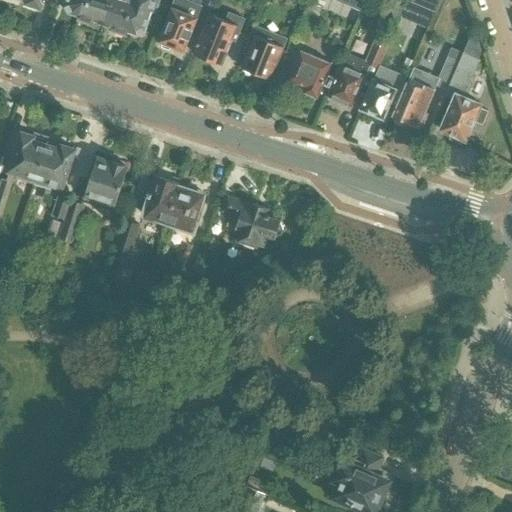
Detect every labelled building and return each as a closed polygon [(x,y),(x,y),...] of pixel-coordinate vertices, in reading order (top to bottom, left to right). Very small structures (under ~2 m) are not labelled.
[(27,0),(26,4),(42,9),(45,0),(27,0)] [(68,0),(66,5),(71,14),(81,17),(85,3),(89,4),(90,0),(68,0)] [(90,0),(89,4),(85,3),(81,17),(105,25),(113,0),(90,0)] [(113,0),(105,25),(129,33),(134,18),(129,16),(134,0),(113,0)] [(134,0),(129,16),(134,18),(129,33),(138,36),(145,33),(152,12),(157,10),(160,0),(134,0)] [(172,47),(185,52),(202,9),(209,11),(212,0),(192,0),(191,2),(186,0),(173,0),(157,41),(161,42),(162,48),(168,50),(172,47)] [(339,0),(363,10),(367,0),(339,0)] [(412,0),(411,2),(436,13),(441,0),(412,0)] [(305,13),(296,35),(308,41),(322,8),(310,3),(305,13)] [(428,14),(413,8),(408,21),(423,27),(428,14)] [(227,22),(211,15),(195,54),(223,65),(233,40),(237,42),(246,20),(230,14),(227,22)] [(243,53),(249,56),(244,68),(270,79),(287,38),(255,25),(243,53)] [(454,100),(441,131),(453,136),(451,141),(462,146),(464,141),(466,142),(474,121),(483,125),(488,112),(480,109),(482,106),(463,98),(479,61),(476,59),(481,47),(478,36),(471,33),(459,60),(446,90),(448,91),(446,97),(454,100)] [(346,52),(328,96),(352,106),(356,98),(364,101),(373,79),(374,80),(380,67),(390,43),(377,37),(367,61),(346,52)] [(287,80),(306,88),(305,92),(316,96),(318,93),(319,94),(332,64),(299,50),(293,64),(287,80)] [(439,78),(435,86),(446,90),(459,60),(448,55),(439,78)] [(364,101),(360,109),(384,119),(390,103),(394,105),(406,78),(380,67),(374,80),(373,79),(364,101)] [(408,83),(393,116),(419,128),(435,91),(433,90),(435,86),(439,78),(414,68),(408,83)] [(34,136),(22,132),(10,172),(36,180),(50,138),(35,133),(34,136)] [(63,142),(50,138),(36,180),(63,188),(75,149),(62,145),(63,142)] [(86,195),(116,205),(128,167),(98,157),(86,195)] [(145,210),(149,211),(148,215),(160,219),(161,215),(169,218),(180,187),(179,187),(181,183),(171,180),(172,177),(160,173),(159,176),(157,176),(153,185),(148,183),(146,192),(149,193),(145,203),(147,203),(145,210)] [(0,207),(9,180),(0,177),(0,207)] [(168,222),(177,225),(175,229),(195,236),(199,223),(196,222),(204,196),(180,187),(169,218),(168,222)] [(58,196),(51,216),(64,220),(71,200),(58,196)] [(235,228),(242,230),(239,240),(256,246),(260,234),(274,238),(279,221),(268,218),(271,210),(251,204),(251,205),(228,198),(224,211),(239,216),(235,228)] [(71,200),(64,220),(59,239),(72,243),(84,204),(71,200)] [(123,223),(115,249),(132,255),(139,228),(123,223)] [(178,269),(176,276),(167,273),(156,307),(165,310),(164,313),(177,317),(192,274),(178,269)] [(332,498),(351,506),(353,502),(374,511),(375,509),(379,511),(385,497),(381,495),(388,480),(375,474),(383,457),(363,449),(359,459),(351,455),(348,463),(342,460),(334,479),(340,481),(332,498)] [(245,485),(233,511),(263,511),(270,496),(245,485)]
